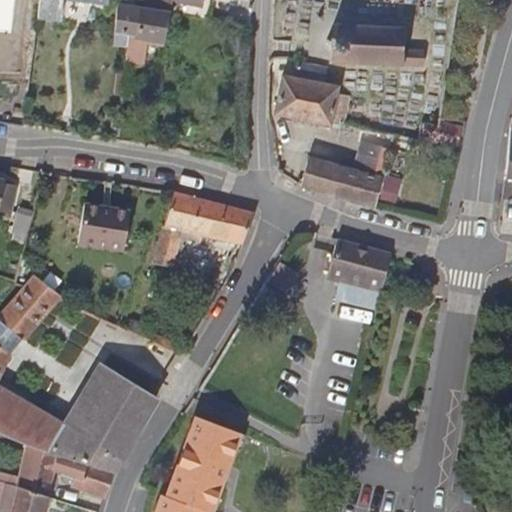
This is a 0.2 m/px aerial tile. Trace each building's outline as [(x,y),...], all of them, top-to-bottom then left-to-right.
[(39,0),(37,19),(59,22),(61,0),(64,0),(105,6),(105,0),(39,0)] [(148,0),(147,9),(118,5),(115,31),(129,34),(128,44),(126,62),(143,65),(147,43),(140,41),(142,36),(148,38),(165,40),(172,9),(173,0),(148,0)] [(336,22),(334,63),(426,67),(426,50),(409,49),(410,25),(336,22)] [(113,41),(128,44),(129,34),(115,31),(113,41)] [(275,112),(345,125),(350,96),(336,94),(338,85),(325,83),(328,68),(299,60),(295,76),(284,74),(275,112)] [(511,114),(508,128),(503,179),(511,179),(511,114)] [(463,125),(440,120),(439,125),(427,123),(425,136),(460,143),(463,125)] [(309,155),(301,184),(307,188),(376,209),(391,149),(363,141),(356,169),(309,155)] [(3,179),(0,178),(0,210),(12,212),(15,185),(3,183),(3,179)] [(152,262),(173,267),(184,230),(243,243),(255,212),(173,189),(152,262)] [(130,208),(85,201),(78,240),(123,248),(130,208)] [(20,241),(25,242),(33,211),(22,208),(15,233),(21,234),(20,241)] [(339,238),(329,274),(342,277),(336,300),(375,311),(391,253),(339,238)] [(298,270),(280,259),(268,278),(286,289),(298,270)] [(48,447),(62,423),(0,386),(0,375),(12,354),(50,308),(77,327),(89,312),(61,295),(34,274),(24,285),(0,311),(0,429),(3,431),(32,441),(48,447)] [(157,334),(154,341),(173,350),(175,343),(157,334)] [(99,360),(62,423),(48,447),(62,453),(112,367),(99,360)] [(126,377),(112,367),(62,453),(113,472),(157,397),(126,377)] [(151,511),(208,511),(216,492),(209,488),(212,478),(202,474),(204,469),(223,476),(235,443),(188,426),(158,505),(154,504),(151,511)] [(81,485),(106,495),(113,472),(62,453),(48,447),(32,441),(21,475),(1,467),(0,469),(0,478),(50,495),(58,468),(84,478),(81,485)] [(216,492),(223,476),(204,469),(202,474),(212,478),(209,488),(216,492)] [(43,511),(50,495),(0,478),(0,511),(43,511)]
